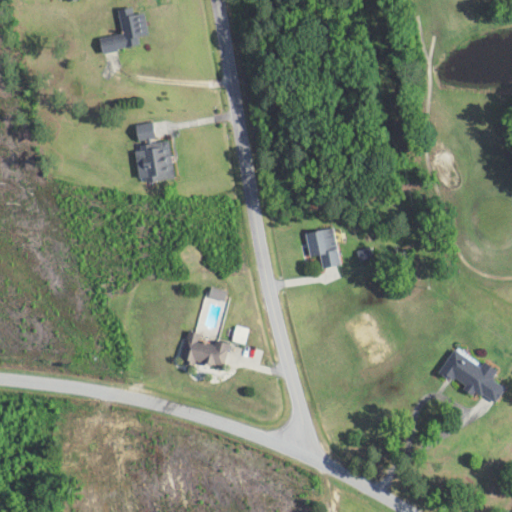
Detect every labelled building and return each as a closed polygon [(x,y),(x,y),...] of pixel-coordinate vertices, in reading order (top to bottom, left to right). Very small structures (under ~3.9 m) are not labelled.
[(143,13),(132,14),(131,7),(117,9),(120,35),(97,37),(99,52),(137,48),(136,37),(145,36),(143,13)] [(138,185),(175,179),(169,141),(133,146),(138,185)] [(324,268),(340,265),(333,228),(306,233),(311,257),(321,255),(324,268)] [(223,301),(225,293),(211,288),(208,296),(223,301)] [(227,344),(213,341),(212,344),(198,341),(200,334),(187,332),(181,361),(222,369),(227,344)] [(439,373),(496,406),(506,389),(492,381),(497,372),(482,363),(481,365),(453,349),(439,373)]
